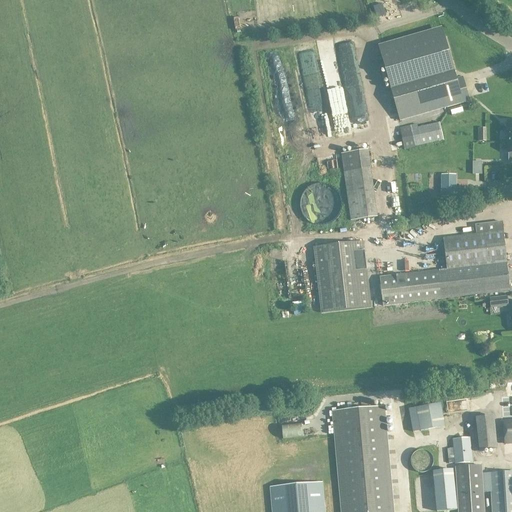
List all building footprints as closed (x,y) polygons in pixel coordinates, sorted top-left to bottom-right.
[(444,105),(444,107),(469,100),(462,76),(456,78),(441,27),(378,45),(400,120),(400,119),(400,118),(444,105)] [(511,79),(480,88),(482,96),(511,87),(511,79)] [(511,88),(477,98),(478,104),(511,94),(511,88)] [(326,92),(336,122),(341,121),(330,90),(326,92)] [(405,149),(444,140),(439,122),(418,127),(417,123),(400,127),(405,149)] [(499,132),(484,132),(484,122),(452,123),(452,150),(464,150),(464,145),(499,145),(499,132)] [(341,154),(351,221),(377,217),(368,150),(341,154)] [(455,175),(441,175),(440,197),(455,197),(455,175)] [(510,292),(504,231),(503,221),(475,224),(476,234),(443,238),(447,270),(379,278),(382,307),(510,292)] [(313,248),(321,313),(371,308),(364,242),(313,248)] [(437,257),(425,259),(426,265),(438,263),(437,257)] [(301,295),(289,296),(291,308),(303,307),(301,295)] [(507,296),(490,298),(491,308),(508,306),(507,296)] [(448,405),(456,404),(455,393),(446,395),(448,405)] [(409,410),(413,433),(444,427),(440,404),(409,410)] [(341,511),(393,511),(384,407),(332,412),(341,511)] [(476,419),(479,451),(496,449),(493,417),(476,419)] [(455,463),(455,464),(472,463),(470,438),(453,440),(454,449),(448,449),(449,464),(455,463)] [(427,445),(408,446),(409,461),(427,461),(427,445)] [(458,511),(484,511),(482,467),(456,469),(458,511)] [(440,511),(457,510),(453,470),(433,472),(436,511),(440,511)] [(511,511),(511,472),(482,475),(484,493),(492,492),(493,511),(511,511)] [(272,511),(324,511),(322,483),(270,488),(272,511)]
